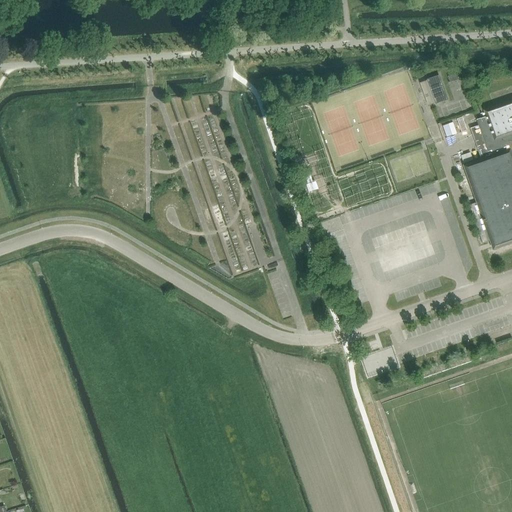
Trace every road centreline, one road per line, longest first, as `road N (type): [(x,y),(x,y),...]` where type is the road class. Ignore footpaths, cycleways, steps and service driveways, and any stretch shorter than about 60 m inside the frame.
road 1 (unclassified): [(0,249),(56,231),(94,234),(255,327),(301,341),(341,336),(511,276)]
road 2 (unclassified): [(0,66),(228,51)]
